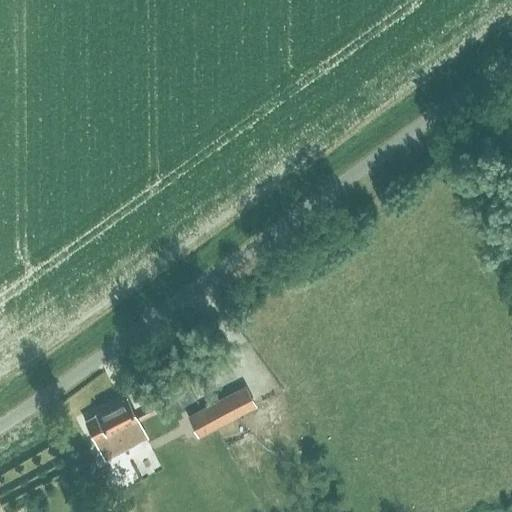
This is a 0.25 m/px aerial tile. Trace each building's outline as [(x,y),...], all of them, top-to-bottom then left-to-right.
[(292,266),(269,281),(276,291),(299,275),(292,266)] [(246,386),(188,416),(198,434),(255,404),(246,386)] [(126,398),(86,418),(95,435),(102,449),(113,444),(129,435),(142,429),(137,418),(126,398)] [(0,471),(2,476),(51,456),(43,437),(0,455),(0,471)] [(0,496),(13,489),(0,468),(0,496)]
